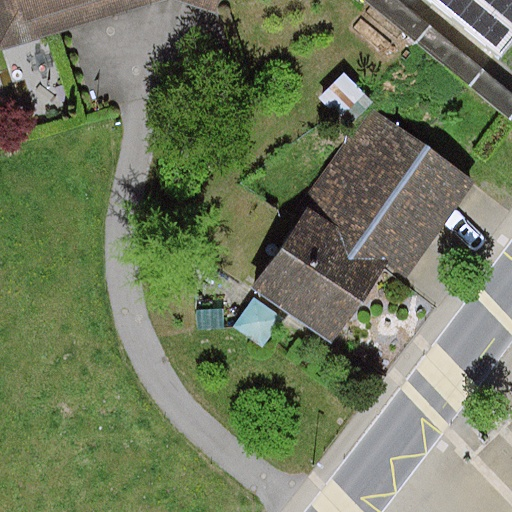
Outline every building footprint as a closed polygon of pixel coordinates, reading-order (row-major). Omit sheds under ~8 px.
[(222,0),(0,0),(0,52),(171,1),(217,16),(222,0)] [(368,0),(419,42),(431,27),(398,0),(368,0)] [(511,0),(434,0),(502,55),(511,43),(511,0)] [(472,86),(484,71),(431,27),(419,42),(472,86)] [(511,93),(484,71),(472,86),(511,118),(511,93)] [(375,103),(345,73),(320,98),(350,128),(375,103)] [(410,281),(479,181),(372,107),(304,206),(309,209),(254,289),(336,345),(390,268),(410,281)] [(284,319),(255,298),(234,329),(264,349),(284,319)]
